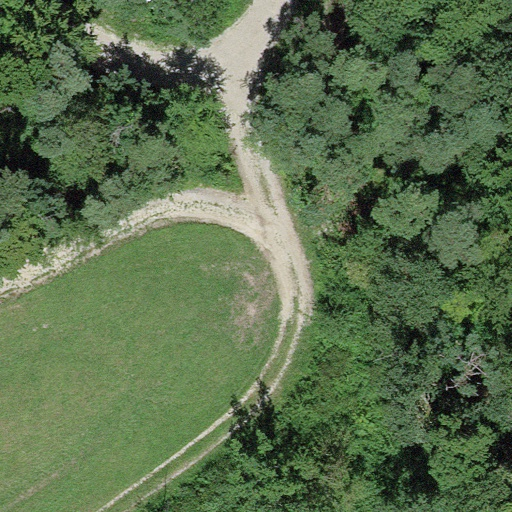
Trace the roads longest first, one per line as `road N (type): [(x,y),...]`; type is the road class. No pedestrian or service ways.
road 1 (track): [(115,511),(234,424),(283,351),(292,285),(268,205),(273,111),(241,43)]
road 2 (track): [(32,0),(116,49),(200,60),(241,43),(272,0)]
road 3 (track): [(0,267),(140,217),(268,205)]
road 4 (track): [(273,111),(403,157),(478,151),(511,132)]
